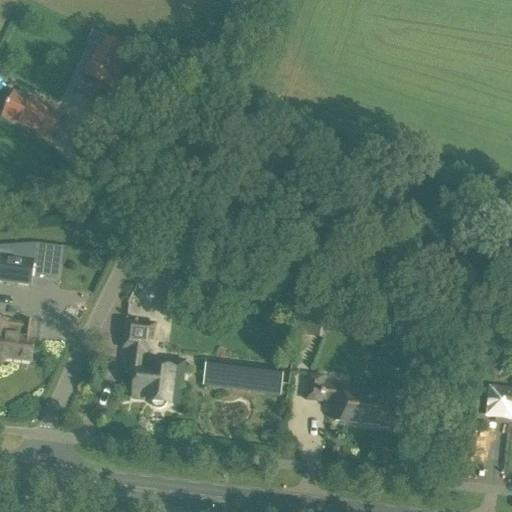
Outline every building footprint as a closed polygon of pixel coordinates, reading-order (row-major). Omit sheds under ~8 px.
[(107,86),(121,57),(98,46),(85,75),(107,86)] [(51,139),(63,113),(50,107),(48,110),(13,93),(2,116),(51,139)] [(0,245),(0,282),(31,287),(33,261),(36,243),(0,245)] [(159,279),(186,289),(193,268),(166,259),(159,279)] [(0,364),(3,365),(3,360),(31,364),(36,325),(23,324),(22,327),(8,325),(8,322),(0,320),(0,364)] [(178,403),(183,360),(153,356),(157,326),(126,322),(123,351),(130,352),(127,373),(134,374),(131,398),(145,399),(155,408),(159,410),(164,407),(166,405),(166,402),(178,403)] [(493,375),(495,359),(483,358),(481,374),(493,375)] [(388,429),(391,398),(339,392),(340,386),(324,384),(325,376),(308,374),(305,401),(323,403),(323,401),(333,402),(330,423),(388,429)] [(511,392),(489,389),(485,417),(511,420),(511,392)]
